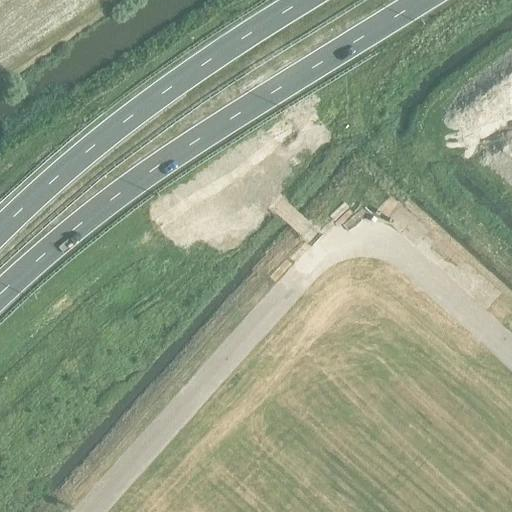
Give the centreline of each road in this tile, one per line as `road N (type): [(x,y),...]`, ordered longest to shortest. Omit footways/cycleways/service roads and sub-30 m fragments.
road 1 (unclassified): [(88,511),(313,261),(342,242),(371,239),(392,248),(511,354)]
road 2 (trunk): [(0,293),(114,196),(418,0)]
road 3 (trunk): [(304,0),(114,128),(0,229)]
